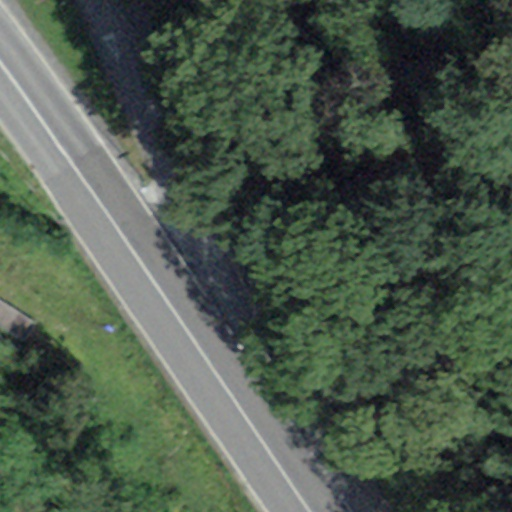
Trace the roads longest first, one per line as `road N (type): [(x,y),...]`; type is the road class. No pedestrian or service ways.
road 1 (secondary): [(318,511),(0,71)]
road 2 (residential): [(90,0),(224,293)]
road 3 (unclassified): [(333,511),(224,293)]
